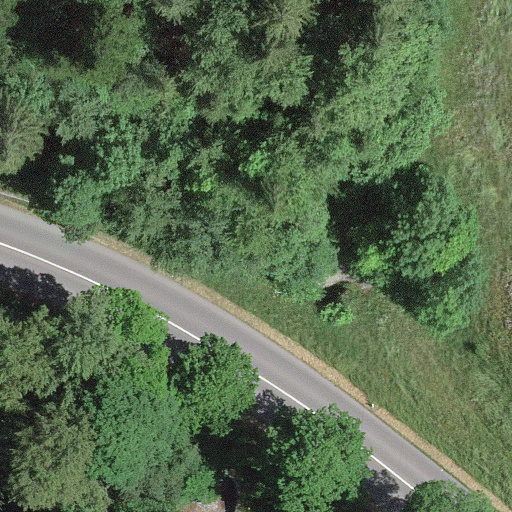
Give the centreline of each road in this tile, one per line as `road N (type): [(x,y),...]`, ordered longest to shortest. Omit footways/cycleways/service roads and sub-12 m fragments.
road 1 (primary): [(441,511),(291,397),(190,334),(0,243)]
road 2 (track): [(316,294),(342,273),(364,278),(393,306),(442,395),(511,473)]
road 3 (track): [(316,294),(228,481)]
